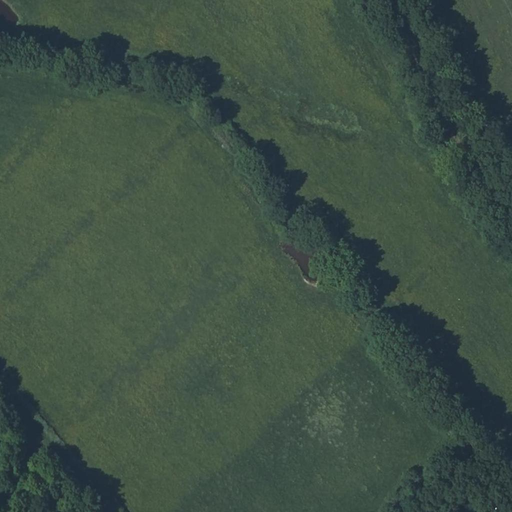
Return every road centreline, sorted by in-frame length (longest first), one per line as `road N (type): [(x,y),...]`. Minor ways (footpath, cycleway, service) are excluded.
road 1 (track): [(394,0),(447,115),(511,214)]
road 2 (track): [(0,388),(100,511)]
